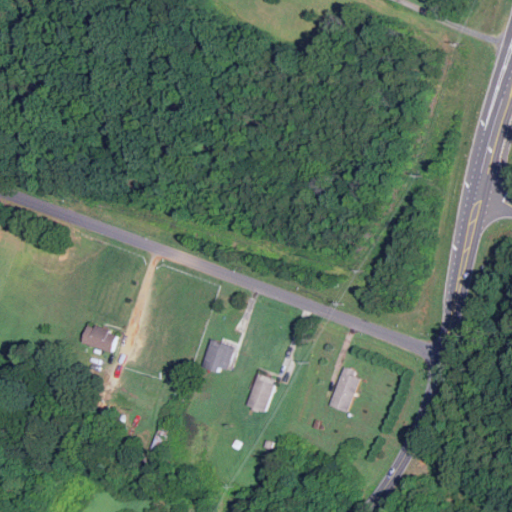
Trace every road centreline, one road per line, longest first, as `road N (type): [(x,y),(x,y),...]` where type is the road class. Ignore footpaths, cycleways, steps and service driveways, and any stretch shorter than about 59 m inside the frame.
road 1 (residential): [(446,353),(0,189)]
road 2 (tertiary): [(367,511),(418,437),(454,319)]
road 3 (tertiary): [(454,319),(511,127)]
